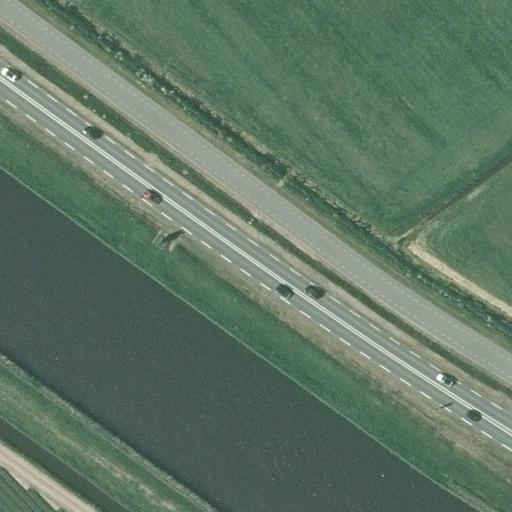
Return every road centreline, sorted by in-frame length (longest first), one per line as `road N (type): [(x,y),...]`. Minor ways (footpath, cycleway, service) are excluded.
road 1 (unclassified): [(511,371),(414,312),(0,5)]
road 2 (primary): [(511,434),(257,265),(0,79)]
